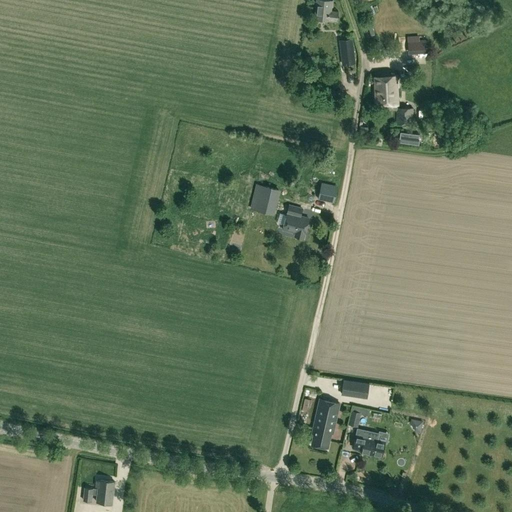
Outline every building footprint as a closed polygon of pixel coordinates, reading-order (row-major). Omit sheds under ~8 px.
[(333,0),(331,0),(316,0),(314,20),(338,22),(339,11),(332,11),(333,0)] [(408,54),(427,52),(426,39),(419,40),(419,35),(407,36),(408,54)] [(352,46),(340,48),(342,64),(354,63),(352,46)] [(376,104),(398,103),(397,75),(375,77),(376,104)] [(413,108),(396,108),(396,124),(413,124),(413,108)] [(367,139),(369,127),(361,125),(358,138),(367,139)] [(259,184),(257,191),(271,194),(272,187),(259,184)] [(321,184),(318,199),(334,203),(338,188),(321,184)] [(277,199),(264,196),(260,211),(274,214),(277,199)] [(296,233),(295,236),(304,238),(309,218),(301,216),(303,209),(289,205),(283,230),(296,233)] [(341,395),(367,398),(369,383),(343,379),(341,395)] [(315,421),(316,421),(311,444),(328,447),(332,432),(334,433),(340,404),(320,399),(315,421)] [(351,410),(348,424),(358,426),(361,412),(351,410)] [(352,448),(361,450),(361,452),(382,457),(385,442),(378,440),(380,433),(357,428),(352,448)] [(92,489),(85,488),(83,500),(91,501),(92,494),(97,494),(96,502),(113,504),(115,481),(99,479),(99,481),(96,481),(96,487),(98,487),(98,489),(92,488),(92,489)]
